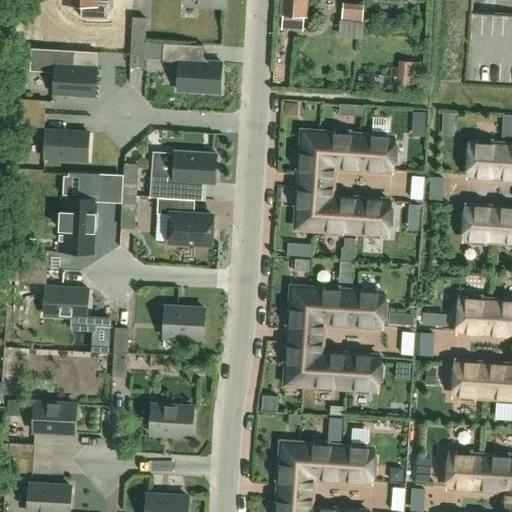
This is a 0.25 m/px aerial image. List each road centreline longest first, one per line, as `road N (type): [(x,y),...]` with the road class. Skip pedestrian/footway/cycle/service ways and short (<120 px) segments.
road 1 (residential): [(227,471),(240,280)]
road 2 (residential): [(240,280),(251,125)]
road 3 (residential): [(251,125),(125,118)]
road 4 (residential): [(251,125),(259,0)]
road 5 (residential): [(240,280),(115,273)]
road 6 (residential): [(227,471),(105,466)]
